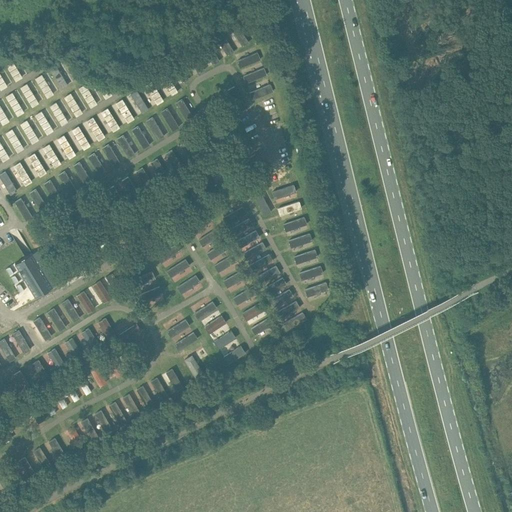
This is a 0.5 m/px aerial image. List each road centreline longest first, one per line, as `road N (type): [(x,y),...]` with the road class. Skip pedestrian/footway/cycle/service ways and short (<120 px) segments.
road 1 (primary): [(476,511),(343,0)]
road 2 (primary): [(302,0),(430,511)]
